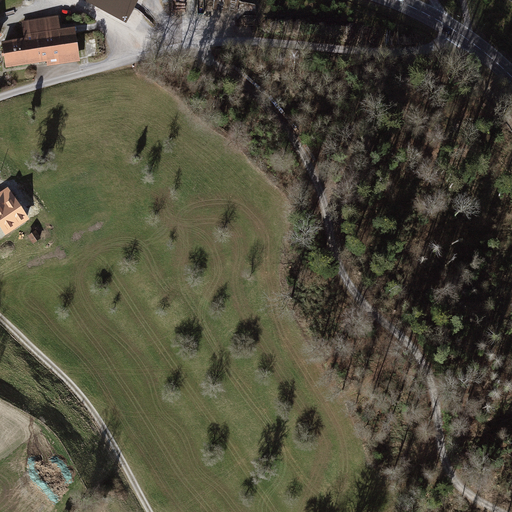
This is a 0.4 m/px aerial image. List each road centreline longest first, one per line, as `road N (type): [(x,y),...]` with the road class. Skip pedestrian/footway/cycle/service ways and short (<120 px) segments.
road 1 (track): [(185,48),(231,72),(298,141),(349,282),(415,350),(429,376),(447,472),(503,511)]
road 2 (track): [(465,37),(396,52),(287,42),(185,48),(0,97)]
road 3 (track): [(0,318),(75,388),(151,511)]
road 4 (secondary): [(511,77),(465,37),(396,0)]
